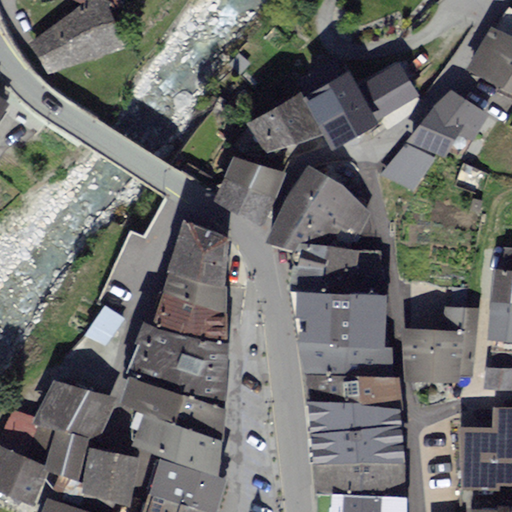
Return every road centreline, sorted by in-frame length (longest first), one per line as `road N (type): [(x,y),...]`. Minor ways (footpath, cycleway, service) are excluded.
road 1 (residential): [(413,511),(394,293),(365,160)]
road 2 (secondary): [(297,511),(277,337),(256,247)]
road 3 (secondary): [(177,188),(36,96),(0,56)]
road 4 (residential): [(177,188),(135,312),(96,381)]
road 5 (residential): [(365,160),(442,87),(498,0)]
road 6 (residential): [(365,160),(301,153),(256,247)]
